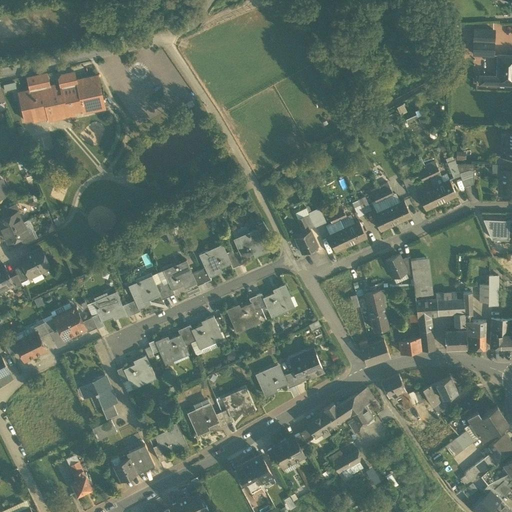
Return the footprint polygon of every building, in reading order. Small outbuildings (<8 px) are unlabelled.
[(474,29),(474,40),(493,41),(494,30),(474,29)] [(473,54),(493,55),(493,41),(474,40),(473,54)] [(509,84),(511,84),(511,55),(498,55),(497,79),(510,79),(509,84)] [(479,70),(488,70),(488,58),(479,58),(479,70)] [(18,93),(24,121),(33,119),(34,121),(48,118),(48,120),(76,114),(75,111),(82,109),(77,85),(76,80),(74,72),(61,75),(58,79),(60,89),(55,90),(55,85),(50,86),(29,91),(18,93)] [(26,78),(29,91),(50,86),(47,73),(26,78)] [(98,76),(76,80),(77,85),(82,109),(83,113),(105,108),(98,76)] [(479,83),(493,84),(493,79),(493,76),(480,76),(479,83)] [(407,120),(417,116),(415,110),(405,113),(407,120)] [(381,129),(383,134),(393,129),(391,124),(381,129)] [(511,156),(511,129),(505,130),(505,145),(501,145),(501,156),(511,156)] [(465,159),(466,150),(457,150),(456,158),(465,159)] [(453,177),(460,175),(459,172),(456,162),(455,159),(447,162),(453,177)] [(434,160),(424,165),(426,170),(429,177),(439,172),(434,160)] [(416,169),(419,174),(426,170),(424,165),(416,169)] [(469,168),(459,172),(460,175),(463,184),(470,181),(469,168)] [(500,194),(511,194),(511,169),(498,169),(497,177),(501,177),(500,194)] [(429,177),(426,170),(419,174),(422,180),(429,177)] [(429,177),(433,186),(443,181),(439,172),(429,177)] [(403,180),(408,192),(415,189),(410,176),(403,180)] [(449,178),(443,181),(433,186),(441,202),(457,194),(449,178)] [(378,186),(381,191),(390,187),(387,181),(378,186)] [(370,190),(373,195),(381,191),(378,186),(370,190)] [(425,209),(441,202),(433,186),(418,193),(425,209)] [(236,189),(240,196),(244,193),(240,187),(236,189)] [(393,194),(390,187),(381,191),(384,198),(393,194)] [(384,198),(381,191),(373,195),(376,202),(384,198)] [(396,192),(393,194),(384,198),(388,207),(400,201),(396,192)] [(358,200),(363,213),(370,209),(368,205),(364,197),(358,200)] [(388,207),(384,198),(376,202),(368,205),(370,209),(373,214),(388,207)] [(358,215),(363,213),(358,200),(352,202),(358,215)] [(400,201),(388,207),(396,223),(411,216),(404,200),(400,201)] [(5,208),(8,215),(17,211),(17,212),(20,211),(16,203),(5,208)] [(380,230),(396,223),(388,207),(373,214),(380,230)] [(327,218),(329,217),(328,216),(336,213),(334,208),(324,213),(327,218)] [(319,209),(309,214),(315,226),(325,222),(319,209)] [(346,216),(343,209),(336,213),(339,219),(346,216)] [(0,219),(0,226),(3,232),(22,222),(17,212),(17,211),(8,215),(0,219)] [(329,217),(331,222),(332,222),(339,219),(336,213),(328,216),(329,217)] [(315,227),(315,226),(309,214),(304,216),(308,225),(310,230),(315,227)] [(350,214),(346,216),(339,219),(343,228),(354,223),(350,214)] [(298,219),(302,227),(308,225),(304,216),(298,219)] [(509,219),(482,218),(491,238),(508,239),(508,231),(511,231),(511,219),(509,219)] [(343,228),(339,219),(332,222),(331,222),(325,225),(330,234),(343,228)] [(354,223),(343,228),(351,244),(366,236),(359,221),(354,223)] [(27,232),(22,222),(3,232),(8,242),(19,237),(27,233),(27,232)] [(257,228),(262,238),(271,234),(263,222),(256,225),(257,228)] [(231,232),(235,241),(249,235),(248,232),(246,225),(231,232)] [(257,228),(248,232),(249,235),(235,241),(239,249),(238,250),(242,258),(243,257),(257,251),(259,255),(267,251),(262,238),(257,228)] [(335,251),(351,244),(343,228),(330,234),(328,235),(335,251)] [(19,237),(23,244),(24,244),(35,238),(31,230),(27,232),(27,233),(19,237)] [(295,237),(302,253),(318,246),(310,230),(295,237)] [(222,244),(208,250),(209,253),(223,247),(222,244)] [(20,257),(29,276),(40,270),(41,272),(50,267),(40,247),(20,257)] [(205,267),(209,276),(210,276),(218,273),(216,269),(230,263),(231,262),(227,252),(225,253),(223,247),(209,253),(208,250),(200,254),(199,254),(205,267)] [(233,267),(238,265),(233,252),(232,250),(227,252),(231,262),(230,263),(233,267)] [(238,250),(233,252),(238,265),(245,262),(243,257),(242,258),(238,250)] [(385,260),(393,276),(405,270),(406,270),(401,259),(398,254),(385,260)] [(405,270),(407,275),(412,273),(410,260),(409,255),(401,259),(406,270),(405,270)] [(412,273),(413,285),(430,283),(426,258),(410,260),(412,273)] [(168,282),(172,290),(172,289),(187,283),(188,286),(196,282),(192,273),(186,259),(178,263),(180,266),(164,273),(168,282)] [(163,270),(164,273),(180,266),(178,263),(163,270)] [(4,265),(0,266),(0,285),(2,290),(12,285),(13,284),(9,277),(4,265)] [(14,268),(17,274),(21,282),(27,279),(20,265),(14,268)] [(205,267),(198,270),(204,282),(211,279),(210,276),(209,276),(205,267)] [(164,273),(163,270),(157,272),(161,281),(162,284),(168,282),(164,273)] [(197,286),(204,282),(198,270),(192,273),(196,282),(197,286)] [(405,270),(393,276),(396,283),(408,277),(407,275),(405,270)] [(134,278),(136,282),(136,281),(138,284),(153,278),(152,275),(150,271),(134,278)] [(157,272),(152,275),(153,278),(156,284),(161,281),(157,272)] [(22,284),(21,282),(17,274),(9,277),(13,284),(12,285),(14,288),(22,284)] [(488,290),(497,290),(497,275),(488,275),(488,283),(488,290)] [(134,299),(138,308),(139,308),(147,304),(145,301),(160,294),(156,284),(153,278),(138,284),(136,281),(136,282),(128,285),(134,299)] [(162,299),(168,296),(162,284),(161,281),(156,284),(160,294),(162,299)] [(168,282),(162,284),(168,296),(174,293),(172,289),(172,290),(168,282)] [(267,304),(271,312),(285,306),(287,309),(295,306),(285,283),(276,287),(277,290),(263,297),(262,297),(266,305),(267,304)] [(428,300),(456,298),(455,292),(455,291),(431,293),(430,283),(413,285),(413,286),(415,301),(428,300)] [(497,290),(488,290),(488,283),(479,284),(479,302),(488,302),(488,306),(497,306),(497,290)] [(366,293),(371,315),(384,312),(383,307),(380,290),(366,293)] [(94,297),(97,303),(109,297),(108,294),(106,291),(94,297)] [(116,291),(108,294),(109,297),(97,303),(96,303),(99,312),(98,312),(102,321),(116,314),(118,317),(126,314),(122,304),(116,291)] [(261,292),(255,295),(260,307),(266,305),(262,297),(263,297),(261,292)] [(462,292),(463,298),(464,313),(464,314),(465,314),(471,313),(472,313),(470,292),(462,292)] [(262,312),(260,307),(255,295),(249,298),(250,302),(251,301),(256,313),(255,313),(256,315),(262,312)] [(356,295),(349,297),(352,309),(359,307),(356,295)] [(454,314),(464,313),(463,298),(456,298),(428,300),(430,315),(454,314)] [(134,299),(128,302),(133,313),(140,310),(139,308),(138,308),(134,299)] [(430,315),(428,300),(415,301),(417,315),(417,316),(424,316),(430,315)] [(226,309),(236,332),(244,328),(243,325),(257,318),(256,315),(255,313),(256,313),(251,301),(250,302),(236,308),(235,306),(226,309)] [(127,316),(133,313),(128,302),(122,304),(126,314),(127,316)] [(75,306),(64,311),(75,333),(80,330),(79,328),(82,327),(82,328),(85,326),(82,321),(75,306)] [(69,335),(75,333),(64,311),(53,316),(59,327),(64,337),(67,336),(66,335),(69,334),(69,335)] [(92,315),(92,316),(97,326),(97,328),(104,325),(102,321),(98,312),(92,315)] [(371,315),(374,331),(388,327),(384,312),(371,315)] [(455,325),(465,325),(464,314),(464,313),(454,314),(455,325)] [(465,314),(467,334),(485,334),(485,320),(477,320),(471,320),(471,313),(465,314)] [(197,339),(200,345),(214,339),(215,342),(224,338),(214,315),(205,319),(207,322),(192,328),(195,336),(196,335),(197,339)] [(410,336),(420,335),(419,331),(417,316),(417,315),(411,316),(408,316),(410,336)] [(430,315),(424,316),(425,331),(432,330),(430,315)] [(53,316),(49,318),(55,329),(59,327),(53,316)] [(87,331),(97,326),(92,316),(82,321),(85,326),(85,327),(87,331)] [(49,332),(55,329),(49,318),(44,321),(49,332)] [(491,318),(490,331),(496,331),(497,334),(500,334),(511,334),(511,322),(511,318),(498,318),(491,318)] [(321,325),(318,319),(308,324),(311,330),(321,325)] [(39,337),(49,332),(44,321),(34,326),(37,331),(39,337)] [(190,324),(184,327),(191,342),(197,339),(196,335),(195,336),(192,328),(190,324)] [(183,345),(191,342),(184,327),(178,330),(179,334),(180,333),(184,341),(182,342),(183,345)] [(435,350),(432,330),(425,331),(419,331),(420,335),(420,337),(421,350),(434,350),(435,350)] [(37,331),(26,336),(35,355),(46,349),(39,337),(37,331)] [(444,332),(446,349),(466,348),(465,331),(456,332),(444,332)] [(500,347),(500,334),(497,334),(496,331),(490,331),(489,346),(500,347)] [(155,340),(165,363),(173,360),(174,359),(172,356),(186,350),(183,345),(182,342),(184,341),(180,333),(179,334),(165,340),(164,336),(155,340)] [(485,348),(485,334),(467,334),(468,349),(485,348)] [(500,347),(511,346),(511,339),(511,334),(500,334),(500,347)] [(24,360),(35,355),(26,336),(16,341),(15,342),(19,349),(24,360)] [(399,340),(401,354),(421,350),(420,337),(411,338),(399,340)] [(4,343),(9,354),(19,349),(15,342),(16,341),(14,338),(4,343)] [(149,341),(156,357),(160,355),(153,339),(149,341)] [(195,353),(202,350),(200,345),(197,339),(191,342),(195,353)] [(214,339),(200,345),(202,350),(203,352),(217,346),(215,342),(214,339)] [(358,343),(367,366),(389,358),(382,340),(368,345),(366,340),(358,343)] [(145,348),(149,358),(154,356),(150,346),(145,348)] [(295,370),(298,377),(299,377),(314,370),(315,374),(323,370),(313,348),(305,351),(307,355),(293,361),(296,369),(295,370)] [(188,356),(186,350),(172,356),(174,359),(173,360),(174,363),(188,356)] [(130,377),(133,384),(146,377),(148,380),(156,376),(145,354),(137,357),(139,361),(125,368),(124,368),(127,375),(128,375),(130,377)] [(0,375),(9,371),(0,355),(0,375)] [(117,369),(122,381),(128,378),(130,377),(128,375),(127,375),(124,368),(125,368),(124,366),(117,369)] [(256,373),(266,397),(274,393),(273,389),(287,383),(288,383),(284,375),(283,375),(279,367),(265,373),(264,370),(256,373)] [(60,370),(39,380),(50,403),(61,398),(62,400),(72,395),(64,380),(65,380),(60,370)] [(295,370),(289,372),(295,385),(302,382),(299,377),(298,377),(295,370)] [(289,387),(295,385),(289,372),(284,375),(288,383),(287,383),(289,387)] [(102,406),(102,407),(112,403),(117,400),(112,388),(111,388),(104,374),(92,379),(92,381),(80,386),(85,397),(96,392),(97,394),(102,406)] [(388,398),(394,395),(397,393),(405,390),(398,375),(381,382),(388,398)] [(450,377),(436,383),(438,388),(443,398),(457,392),(450,377)] [(128,378),(122,381),(127,391),(133,388),(128,378)] [(227,408),(231,416),(246,409),(247,413),(255,409),(245,386),(237,390),(239,393),(225,400),(228,408),(227,408)] [(422,389),(432,406),(439,402),(432,390),(430,386),(422,389)] [(364,395),(369,403),(374,400),(367,388),(362,391),(364,395)] [(399,396),(401,401),(408,398),(406,393),(405,390),(397,393),(399,396)] [(408,398),(412,406),(418,403),(412,390),(406,393),(408,398)] [(95,409),(102,406),(97,394),(90,398),(95,409)] [(352,413),(364,406),(359,398),(357,394),(345,401),(352,413)] [(369,403),(364,395),(359,398),(364,406),(365,405),(366,405),(369,403)] [(193,404),(195,408),(197,411),(211,405),(208,398),(193,404)] [(412,406),(408,398),(401,401),(405,409),(412,406)] [(334,425),(346,417),(345,417),(352,413),(345,401),(336,406),(334,403),(323,409),(325,412),(334,425)] [(102,408),(106,419),(117,414),(112,403),(102,407),(102,408)] [(434,409),(438,414),(448,409),(446,403),(434,409)] [(187,412),(197,435),(206,431),(204,427),(218,421),(219,421),(216,413),(215,414),(211,405),(197,411),(195,408),(187,412)] [(364,406),(352,413),(345,417),(346,417),(348,422),(355,432),(362,428),(363,426),(361,424),(373,417),(366,405),(365,405),(364,406)] [(496,405),(481,416),(480,417),(491,435),(508,423),(496,405)] [(227,408),(221,411),(227,423),(233,420),(231,416),(227,408)] [(220,426),(227,423),(221,411),(216,413),(219,421),(218,421),(220,426)] [(467,418),(470,423),(479,436),(482,441),(491,435),(480,417),(481,416),(477,411),(467,418)] [(320,434),(334,425),(325,412),(320,416),(319,415),(306,423),(309,427),(314,434),(318,431),(320,434)] [(92,428),(97,440),(116,431),(111,420),(92,428)] [(158,444),(163,455),(164,454),(178,448),(180,451),(188,447),(176,422),(168,425),(171,431),(157,438),(160,444),(158,444)] [(474,439),(479,436),(470,423),(464,427),(466,430),(474,439)] [(309,427),(300,433),(306,443),(313,439),(314,434),(309,427)] [(452,457),(474,440),(474,439),(466,430),(458,436),(445,446),(453,456),(452,457)] [(300,447),(306,443),(300,433),(294,436),(300,447)] [(484,458),(491,467),(511,450),(511,443),(504,433),(488,446),(492,451),(494,452),(490,455),(489,453),(484,458)] [(286,440),(283,441),(294,461),(304,455),(300,447),(294,436),(286,440)] [(129,444),(132,450),(145,444),(141,439),(129,444)] [(283,467),(294,461),(283,441),(280,443),(281,443),(273,448),(279,458),(283,467)] [(133,458),(140,471),(148,467),(147,465),(154,462),(145,444),(132,450),(130,451),(132,456),(133,458)] [(153,447),(159,461),(166,458),(164,454),(163,455),(158,444),(153,447)] [(266,452),(272,462),(279,458),(273,448),(266,452)] [(345,457),(350,465),(359,460),(360,454),(358,450),(345,457)] [(66,458),(70,466),(79,462),(75,454),(66,458)] [(112,457),(115,464),(122,460),(119,454),(112,457)] [(260,455),(250,460),(261,482),(272,476),(260,455)] [(132,456),(129,457),(137,473),(140,471),(133,458),(132,456)] [(129,457),(122,460),(115,464),(113,464),(121,480),(129,477),(137,473),(129,457)] [(511,457),(502,464),(511,477),(511,457)] [(465,475),(471,483),(491,467),(484,458),(464,473),(465,475)] [(247,486),(248,489),(261,482),(250,460),(237,468),(238,470),(247,486)] [(70,466),(74,474),(83,470),(79,462),(70,466)] [(86,476),(83,470),(74,474),(76,480),(86,476)] [(233,472),(242,488),(247,486),(238,470),(233,472)] [(481,476),(484,480),(490,475),(487,471),(481,476)] [(460,478),(466,487),(471,483),(465,475),(460,478)] [(487,484),(494,481),(490,475),(484,480),(487,484)] [(507,475),(506,475),(494,481),(487,484),(500,493),(505,496),(511,487),(511,482),(511,481),(507,475)] [(71,483),(77,495),(91,488),(86,476),(76,480),(71,483)] [(186,489),(188,492),(201,488),(198,481),(191,482),(186,489)] [(477,489),(472,483),(462,491),(467,497),(477,489)] [(483,490),(488,494),(490,492),(497,498),(500,493),(487,484),(483,490)] [(474,509),(476,511),(490,511),(492,510),(500,501),(497,498),(490,492),(488,494),(474,509)] [(178,502),(182,511),(191,511),(193,511),(207,511),(209,511),(206,505),(204,505),(198,493),(188,498),(186,495),(177,500),(178,502)] [(1,511),(18,511),(30,507),(26,499),(1,511)] [(500,501),(492,510),(494,511),(510,511),(511,511),(500,501)] [(172,505),(175,511),(182,511),(178,502),(172,505)]
